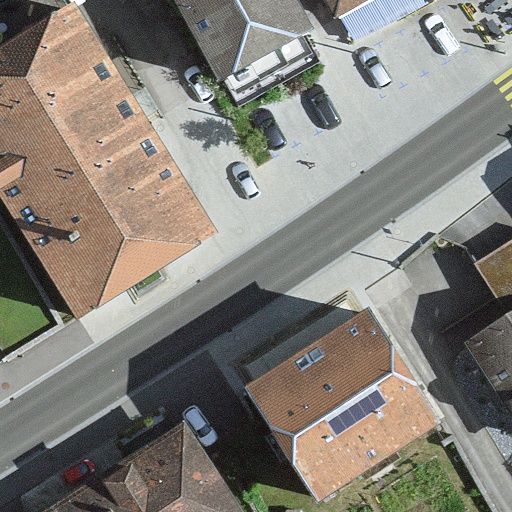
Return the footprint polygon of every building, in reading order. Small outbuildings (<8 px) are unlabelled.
[(0,193),(77,317),(211,234),(75,15),(71,17),(60,0),(11,0),(0,7),(0,193)] [(309,55),(316,52),(287,0),(162,0),(219,104),(231,98),(309,55)] [(327,0),(341,25),(387,0),(327,0)] [(317,68),(309,55),(231,98),(238,112),(317,68)] [(511,242),(476,266),(511,323),(474,347),(511,406),(511,242)] [(367,313),(247,389),(317,498),(437,422),(367,313)] [(231,511),(180,430),(48,511),(231,511)]
